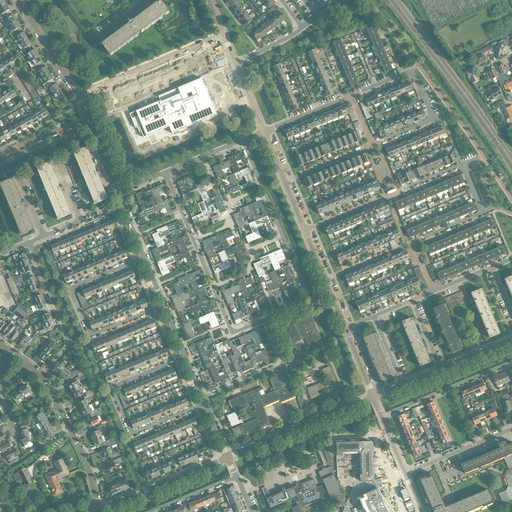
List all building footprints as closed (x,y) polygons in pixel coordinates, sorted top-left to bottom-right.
[(127,21),(129,23),(101,44),(110,55),(168,11),(160,0),(133,21),(130,18),(131,17),(127,21)] [(269,9),(276,4),(272,0),(269,0),(265,4),(269,9)] [(321,0),(315,5),(319,10),(325,5),(321,0)] [(490,0),(419,0),(433,28),(490,0)] [(235,11),(241,6),(238,2),(231,7),(235,11)] [(8,11),(10,10),(6,4),(0,7),(0,11),(2,15),(0,15),(0,17),(1,19),(10,13),(8,11)] [(238,16),(245,11),(241,6),(235,11),(238,16)] [(242,21),(248,16),(245,11),(238,16),(242,21)] [(13,15),(12,16),(10,13),(1,19),(3,22),(5,20),(9,26),(17,21),(13,15)] [(281,23),(286,19),(281,13),(276,16),(281,23)] [(242,21),(246,26),(252,21),(248,16),(242,21)] [(276,27),(281,23),(276,16),(271,20),(276,27)] [(271,20),(266,24),(271,30),(276,27),(271,20)] [(19,28),(21,27),(17,21),(9,26),(13,32),(10,34),(11,36),(21,30),(19,28)] [(271,30),(266,24),(262,27),(267,34),(271,30)] [(376,30),(374,25),(366,28),(368,33),(376,30)] [(267,34),(262,27),(257,31),(262,37),(267,34)] [(24,32),(23,33),(21,30),(11,36),(13,39),(16,37),(20,43),(28,38),(24,32)] [(368,33),(371,39),(379,36),(376,30),(368,33)] [(252,34),(257,41),(262,37),(257,31),(252,34)] [(371,39),(373,45),(381,41),(379,36),(371,39)] [(30,45),(32,44),(28,38),(20,43),(24,49),(21,51),(22,53),(32,47),(30,45)] [(343,44),(340,39),(333,42),(335,48),(343,44)] [(507,39),(497,43),(502,54),(506,52),(503,47),(510,44),(509,41),(508,42),(507,39)] [(373,45),(375,50),(383,47),(381,41),(373,45)] [(494,48),(498,56),(502,54),(497,43),(497,44),(492,46),(492,45),(487,48),(489,51),(489,52),(491,51),(491,50),(494,48)] [(335,48),(337,53),(345,50),(343,44),(335,48)] [(35,49),(33,50),(32,47),(22,53),(24,56),(27,55),(31,60),(39,55),(35,49)] [(375,50),(378,56),(386,53),(383,47),(375,50)] [(483,54),(484,53),(489,51),(487,48),(477,53),(478,53),(477,53),(482,64),(486,62),(486,61),(488,60),(488,59),(487,56),(486,56),(484,57),(483,54)] [(317,55),(315,49),(308,52),(310,58),(317,55)] [(337,53),(339,59),(347,55),(345,50),(337,53)] [(11,58),(10,59),(8,60),(12,66),(18,63),(12,53),(9,55),(11,58)] [(378,56),(380,61),(388,58),(386,53),(378,56)] [(478,66),(479,65),(482,64),(477,53),(470,57),(472,59),(475,58),(478,66)] [(41,62),(42,61),(39,55),(31,60),(35,66),(32,68),(33,70),(43,64),(41,62)] [(310,58),(313,63),(320,60),(317,55),(310,58)] [(339,59),(342,64),(350,61),(347,55),(339,59)] [(380,61),(382,67),(390,64),(388,58),(380,61)] [(12,66),(8,60),(3,63),(7,70),(12,66)] [(313,63),(315,69),(322,66),(320,60),(313,63)] [(342,64),(344,70),(352,67),(350,61),(342,64)] [(35,73),(38,72),(42,77),(49,72),(46,66),(44,67),(43,64),(33,70),(35,73)] [(283,69),(280,64),(273,67),(275,72),(283,69)] [(382,67),(385,73),(393,69),(390,64),(382,67)] [(499,67),(500,70),(498,71),(503,82),(505,81),(503,76),(507,74),(506,72),(507,72),(509,71),(507,66),(504,68),(503,65),(499,67)] [(315,69),(317,74),(324,72),(322,66),(315,69)] [(344,70),(346,76),(354,72),(352,67),(344,70)] [(275,72),(278,78),(285,75),(283,69),(275,72)] [(499,81),(500,83),(503,82),(498,71),(496,72),(495,69),(489,72),(491,76),(490,77),(491,79),(492,78),(493,79),(496,78),(497,80),(498,81),(499,81)] [(52,79),(53,78),(49,72),(42,77),(45,83),(43,85),(44,88),(54,82),(52,79)] [(317,74),(320,80),(327,77),(324,72),(317,74)] [(346,76),(349,81),(357,78),(354,72),(346,76)] [(289,80),(288,77),(286,78),(285,75),(278,78),(280,83),(287,80),(289,80)] [(320,80),(322,86),(329,83),(327,77),(320,80)] [(145,108),(129,114),(131,117),(133,123),(135,128),(137,128),(139,127),(143,136),(143,137),(169,127),(170,128),(172,134),(174,133),(186,128),(206,119),(214,116),(217,115),(208,93),(205,86),(205,85),(203,82),(203,80),(202,78),(195,81),(191,83),(189,84),(176,89),(159,96),(159,97),(160,101),(157,103),(149,106),(147,107),(145,108)] [(349,81),(351,87),(359,84),(357,78),(349,81)] [(280,83),(282,89),(290,86),(287,80),(280,83)] [(57,84),(55,84),(54,82),(44,88),(46,91),(49,89),(53,95),(60,90),(57,84)] [(413,90),(412,88),(409,82),(404,84),(407,92),(413,90)] [(322,86),(324,91),(331,88),(329,83),(322,86)] [(404,84),(398,86),(402,94),(407,92),(404,84)] [(282,89),(285,95),(292,92),(290,86),(282,89)] [(398,86),(393,88),(396,96),(402,94),(398,86)] [(15,94),(11,87),(6,91),(10,98),(15,94)] [(502,94),(498,87),(487,94),(487,95),(485,96),(485,97),(487,100),(488,100),(490,99),(491,101),(502,94)] [(324,91),(327,97),(334,94),(331,88),(324,91)] [(393,88),(387,91),(391,99),(396,96),(393,88)] [(60,90),(53,95),(56,101),(54,102),(55,105),(57,104),(60,103),(60,102),(65,99),(63,96),(64,96),(60,90)] [(10,98),(6,91),(0,94),(5,101),(10,98)] [(387,91),(382,93),(385,101),(391,99),(387,91)] [(294,97),(292,92),(285,95),(287,100),(294,97)] [(382,93),(376,95),(380,103),(385,101),(382,93)] [(376,95),(371,98),(374,105),(380,103),(376,95)] [(287,100),(289,106),(297,103),(294,97),(287,100)] [(365,101),(366,103),(367,106),(368,108),(374,105),(371,98),(365,100),(365,101)] [(289,106),(292,111),(299,109),(297,103),(289,106)] [(498,107),(496,108),(499,113),(501,112),(504,110),(508,119),(509,119),(511,125),(511,124),(511,105),(507,108),(507,107),(505,104),(499,107),(498,107)] [(39,110),(39,109),(44,118),(49,115),(44,105),(41,106),(42,108),(39,110)] [(347,109),(345,105),(340,107),(343,115),(349,113),(348,111),(347,109)] [(338,118),(343,115),(340,107),(335,109),(338,118)] [(33,112),(35,114),(34,114),(38,121),(44,118),(39,109),(33,112)] [(332,120),(338,118),(335,109),(329,112),(332,120)] [(425,118),(421,110),(416,113),(419,120),(425,118)] [(327,122),(332,120),(329,112),(323,114),(327,122)] [(419,120),(416,113),(410,115),(414,123),(419,120)] [(22,117),(28,127),(33,124),(29,117),(28,114),(23,117),(22,117)] [(38,121),(34,114),(29,117),(33,124),(38,121)] [(321,125),(327,122),(323,114),(318,117),(321,125)] [(408,125),(414,123),(410,115),(405,117),(408,125)] [(22,130),(28,127),(22,117),(17,120),(22,130)] [(318,117),(312,119),(316,127),(321,125),(318,117)] [(403,127),(408,125),(405,117),(399,119),(403,127)] [(310,129),(316,127),(312,119),(307,121),(310,129)] [(397,130),(403,127),(399,119),(394,122),(397,130)] [(15,121),(16,124),(13,126),(17,133),(22,130),(17,120),(15,121)] [(305,132),(310,129),(307,121),(301,123),(305,132)] [(392,132),(397,130),(394,122),(388,124),(392,132)] [(12,123),(9,124),(11,127),(8,129),(12,136),(17,133),(13,126),(12,123)] [(299,134),(305,132),(301,123),(296,126),(299,134)] [(386,134),(392,132),(388,124),(383,126),(386,134)] [(4,128),(6,130),(3,132),(6,139),(12,136),(8,129),(7,126),(4,128)] [(296,126),(290,128),(294,136),(299,134),(296,126)] [(386,134),(383,126),(377,129),(378,132),(380,137),(386,134)] [(441,128),(441,126),(435,129),(439,137),(444,134),(447,133),(444,127),(441,128)] [(284,130),(288,139),(294,136),(290,128),(284,130)] [(439,137),(435,129),(430,131),(433,139),(439,137)] [(360,141),(360,140),(359,137),(358,134),(357,132),(356,131),(353,133),(352,131),(350,132),(350,134),(351,134),(354,143),(360,141)] [(433,139),(430,131),(425,133),(428,141),(433,139)] [(428,141),(425,133),(419,136),(422,144),(428,141)] [(347,135),(347,134),(344,135),(345,136),(349,145),(354,143),(351,134),(350,134),(347,135)] [(339,139),(340,139),(343,148),(349,145),(345,136),(342,138),(341,136),(339,137),(339,139)] [(422,144),(419,136),(413,138),(417,146),(422,144)] [(334,141),(338,150),(343,148),(340,139),(339,139),(336,140),(336,138),(333,139),(334,141)] [(413,138),(412,139),(408,140),(411,148),(417,146),(413,138)] [(411,148),(408,140),(402,143),(406,151),(411,148)] [(328,143),(329,143),(332,152),(338,150),(334,141),(330,142),(330,141),(328,142),(327,142),(328,143)] [(323,146),(323,145),(327,154),(332,152),(329,143),(328,143),(325,145),(324,143),(322,144),(323,146)] [(406,151),(402,143),(397,145),(400,153),(403,152),(403,154),(406,153),(406,151)] [(317,148),(321,157),(327,154),(323,145),(323,146),(319,147),(319,145),(317,146),(316,146),(317,148)] [(400,153),(397,145),(391,147),(395,155),(400,153)] [(74,153),(84,178),(95,204),(108,199),(98,175),(101,174),(99,170),(96,171),(86,147),(74,153)] [(395,158),(394,155),(395,155),(391,147),(386,150),(389,158),(392,156),(393,159),(395,158)] [(312,150),(316,159),(321,157),(317,148),(314,149),(313,148),(311,148),(311,149),(312,150)] [(306,152),(310,161),(316,159),(312,150),(308,152),(308,150),(305,151),(306,152)] [(232,166),(231,166),(234,174),(235,174),(240,171),(237,162),(244,159),(241,152),(228,158),(229,160),(232,166)] [(301,155),(305,164),(310,161),(306,152),(303,154),(302,152),(300,153),(301,155)] [(455,152),(452,153),(452,154),(450,155),(449,152),(446,154),(450,164),(456,162),(455,159),(457,158),(455,152)] [(369,162),(366,153),(360,156),(363,164),(369,162)] [(450,164),(446,154),(440,156),(445,167),(450,164)] [(297,155),(295,155),(299,166),(305,164),(301,155),(297,156),(297,155)] [(363,164),(360,156),(354,158),(358,166),(363,164)] [(440,156),(441,159),(436,161),(439,169),(445,167),(440,156)] [(352,169),(358,166),(354,158),(349,160),(352,169)] [(218,180),(221,179),(226,177),(225,174),(224,174),(222,170),(231,166),(232,166),(229,160),(213,167),(218,180)] [(347,171),(352,169),(349,160),(343,163),(347,171)] [(439,169),(436,161),(430,163),(434,171),(439,169)] [(497,173),(500,172),(493,161),(490,162),(497,173)] [(49,163),(37,168),(37,169),(58,220),(71,214),(50,163),(49,163)] [(341,173),(347,171),(343,163),(338,165),(341,173)] [(434,171),(430,163),(425,166),(428,174),(434,171)] [(419,168),(423,176),(428,174),(425,166),(424,164),(418,166),(419,168)] [(336,175),(341,173),(338,165),(332,167),(336,175)] [(330,178),(336,175),(332,167),(327,170),(330,178)] [(240,171),(235,174),(237,179),(244,176),(247,183),(240,186),(241,190),(254,184),(248,168),(240,171)] [(412,180),(417,178),(414,170),(413,168),(410,169),(411,172),(408,173),(412,180)] [(419,168),(414,170),(417,178),(423,176),(419,168)] [(325,180),(330,178),(327,170),(321,172),(325,180)] [(319,182),(325,180),(321,172),(316,174),(319,182)] [(412,180),(408,173),(403,175),(406,183),(412,180)] [(233,186),(225,189),(228,195),(241,190),(240,186),(237,179),(235,174),(234,174),(229,176),(233,186)] [(313,185),(319,182),(316,174),(310,176),(313,185)] [(177,182),(182,195),(189,193),(189,192),(186,185),(195,181),(193,175),(177,182)] [(397,177),(400,185),(406,183),(403,175),(397,177)] [(459,185),(464,183),(461,175),(456,177),(459,185)] [(310,176),(304,179),(308,187),(313,185),(310,176)] [(459,185),(456,177),(450,180),(453,187),(459,185)] [(0,183),(22,235),(34,230),(12,178),(0,183)] [(201,195),(200,195),(203,202),(204,202),(210,199),(206,190),(213,187),(210,180),(197,186),(198,189),(201,195)] [(370,181),(371,183),(371,182),(375,191),(380,189),(377,180),(373,181),(372,180),(370,181)] [(444,182),(448,190),(453,187),(450,180),(444,182)] [(365,185),(366,185),(369,194),(375,191),(371,182),(371,183),(371,182),(367,184),(367,182),(365,183),(365,185)] [(439,184),(442,192),(448,190),(444,182),(439,184)] [(359,186),(360,187),(364,196),(369,194),(366,185),(365,185),(365,183),(359,186)] [(157,188),(157,187),(151,189),(154,197),(158,205),(163,202),(162,199),(160,199),(158,192),(163,190),(164,193),(167,191),(164,184),(161,185),(161,186),(157,188)] [(433,186),(437,194),(442,192),(439,184),(433,186)] [(213,188),(217,196),(220,195),(223,194),(219,186),(213,188)] [(428,189),(431,197),(437,194),(433,186),(428,189)] [(354,189),(358,198),(364,196),(360,187),(356,188),(356,187),(353,188),(354,189)] [(142,191),(135,194),(139,204),(140,204),(142,208),(141,208),(142,211),(149,208),(148,205),(146,206),(144,201),(151,197),(151,199),(154,197),(151,189),(145,192),(143,193),(142,191)] [(189,193),(182,195),(188,208),(194,206),(191,199),(200,195),(201,195),(198,189),(189,192),(189,193)] [(348,192),(349,192),(353,201),(358,198),(354,189),(351,191),(350,189),(348,190),(348,192)] [(422,191),(426,199),(431,197),(428,189),(422,191)] [(343,194),(347,203),(353,201),(349,192),(348,192),(345,193),(345,191),(343,192),(342,193),(343,194)] [(417,193),(420,201),(426,199),(422,191),(417,193)] [(337,195),(337,196),(338,196),(341,205),(347,203),(343,194),(342,193),(342,192),(339,193),(339,194),(337,195)] [(417,193),(411,196),(415,204),(420,201),(417,193)] [(216,204),(220,214),(226,211),(220,195),(217,196),(210,199),(204,202),(206,208),(216,204)] [(332,199),(336,207),(341,205),(338,196),(337,196),(334,198),(334,196),(331,197),(332,199)] [(411,196),(406,198),(409,206),(415,204),(411,196)] [(326,201),(327,201),(330,210),(336,207),(332,199),(329,200),(328,198),(326,199),(326,201)] [(400,200),(404,208),(409,206),(406,198),(400,200)] [(268,216),(266,213),(264,207),(261,200),(248,206),(249,208),(251,214),(254,222),(260,219),(268,216)] [(395,203),(398,210),(404,208),(400,200),(395,203)] [(163,202),(158,205),(152,207),(155,212),(158,211),(157,210),(164,207),(167,213),(164,214),(165,217),(173,214),(171,211),(169,206),(170,206),(168,202),(167,203),(167,201),(163,202)] [(321,203),(325,212),(330,210),(327,201),(326,201),(323,202),(323,201),(320,202),(321,203)] [(206,208),(204,202),(203,202),(198,204),(202,214),(192,218),(194,224),(210,218),(211,218),(206,208)] [(380,204),(385,215),(390,212),(389,210),(386,202),(380,204)] [(317,203),(315,204),(319,214),(325,212),(321,203),(318,205),(317,203)] [(476,211),(473,203),(467,205),(470,213),(476,211)] [(378,215),(379,217),(385,215),(380,204),(375,207),(378,215)] [(465,215),(470,213),(467,205),(462,207),(465,215)] [(242,218),(251,214),(248,206),(239,209),(240,212),(233,215),(238,228),(241,227),(245,226),(242,218)] [(150,213),(151,214),(155,212),(152,207),(149,208),(142,211),(137,213),(138,215),(137,215),(139,219),(140,219),(142,223),(141,223),(142,226),(149,223),(148,220),(145,221),(143,216),(150,213)] [(374,221),(377,219),(375,216),(378,215),(375,207),(369,209),(372,217),(374,221)] [(459,217),(465,215),(462,207),(456,210),(459,217)] [(367,221),(371,220),(370,218),(372,217),(369,209),(363,211),(367,219),(367,221)] [(454,220),(459,217),(456,210),(450,212),(454,220)] [(367,219),(363,211),(358,213),(361,222),(367,219)] [(448,222),(454,220),(450,212),(445,214),(448,222)] [(358,213),(352,216),(356,224),(361,222),(358,213)] [(443,224),(448,222),(445,214),(439,216),(443,224)] [(260,219),(254,222),(257,227),(264,224),(268,235),(274,232),(268,216),(260,219)] [(350,226),(356,224),(352,216),(347,218),(350,226)] [(437,227),(443,224),(439,216),(434,219),(437,227)] [(347,218),(341,220),(345,229),(350,226),(347,218)] [(432,229),(437,227),(434,219),(428,221),(432,229)] [(495,227),(492,219),(487,221),(490,229),(495,227)] [(339,231),(345,229),(341,220),(336,223),(339,231)] [(115,228),(112,221),(106,223),(109,230),(115,228)] [(177,235),(175,236),(174,231),(182,228),(179,221),(176,222),(177,223),(172,224),(168,225),(169,226),(167,227),(170,234),(173,241),(178,239),(177,235)] [(426,231),(432,229),(428,221),(423,223),(426,231)] [(481,223),(484,231),(490,229),(487,221),(481,223)] [(257,227),(254,222),(249,224),(253,233),(245,237),(248,243),(261,238),(257,227)] [(109,230),(106,223),(101,226),(104,233),(109,230)] [(334,233),(339,231),(336,223),(330,225),(334,233)] [(421,234),(426,231),(423,223),(417,226),(421,234)] [(476,226),(479,234),(484,231),(481,223),(476,226)] [(325,227),(328,236),(334,233),(330,225),(325,227)] [(104,233),(101,226),(95,228),(98,235),(104,233)] [(157,247),(158,247),(165,245),(163,242),(161,243),(159,237),(166,234),(166,235),(170,234),(167,227),(166,226),(157,230),(158,232),(153,234),(154,236),(153,237),(154,240),(155,240),(157,244),(156,245),(157,247)] [(421,234),(417,226),(412,228),(415,236),(421,234)] [(470,228),(473,236),(479,234),(476,226),(470,228)] [(98,235),(95,228),(90,230),(93,237),(98,235)] [(406,230),(409,238),(415,236),(412,228),(406,230)] [(465,230),(468,238),(473,236),(470,228),(465,230)] [(222,245),(224,250),(224,251),(225,251),(230,249),(226,239),(234,236),(231,229),(217,235),(219,238),(221,244),(222,245)] [(401,237),(397,229),(392,232),(395,240),(401,237)] [(93,237),(90,230),(84,232),(87,239),(93,237)] [(459,233),(462,241),(468,238),(465,230),(459,233)] [(87,239),(84,232),(79,235),(82,242),(87,239)] [(395,240),(392,232),(386,234),(389,242),(395,240)] [(453,235),(457,243),(462,241),(459,233),(453,235)] [(389,242),(386,234),(380,236),(384,244),(389,242)] [(82,242),(79,235),(73,237),(76,244),(82,242)] [(217,235),(202,242),(209,258),(211,257),(215,255),(212,249),(222,245),(221,244),(219,238),(217,235)] [(448,237),(451,245),(457,243),(453,235),(448,237)] [(384,244),(380,236),(375,239),(378,247),(384,244)] [(76,244),(73,237),(67,239),(70,246),(76,244)] [(183,239),(182,237),(178,239),(173,241),(167,244),(169,249),(173,247),(172,246),(179,243),(182,249),(179,250),(181,253),(187,250),(188,250),(187,247),(186,247),(184,243),(185,243),(183,239)] [(442,240),(446,247),(451,245),(448,237),(442,240)] [(70,246),(67,239),(62,242),(65,249),(70,246)] [(378,247),(375,239),(369,241),(373,249),(378,247)] [(437,242),(440,250),(446,247),(442,240),(437,242)] [(364,243),(367,251),(373,249),(369,241),(364,243)] [(65,249),(62,242),(56,244),(59,251),(65,249)] [(431,244),(435,252),(440,250),(437,242),(431,244)] [(367,251),(364,243),(358,245),(362,254),(367,251)] [(51,246),(54,253),(59,251),(56,244),(51,246)] [(157,248),(152,250),(153,252),(154,255),(155,255),(157,259),(156,260),(157,263),(158,262),(168,258),(167,255),(163,257),(161,258),(158,252),(165,249),(166,250),(169,249),(167,244),(165,245),(157,248)] [(241,263),(247,261),(240,244),(237,246),(230,249),(225,251),(227,257),(236,253),(241,263)] [(426,246),(429,254),(435,252),(431,244),(426,246)] [(356,256),(362,254),(358,245),(353,248),(356,256)] [(507,253),(503,246),(498,248),(501,256),(507,253)] [(351,258),(356,256),(353,248),(347,250),(351,258)] [(495,258),(501,256),(498,248),(492,250),(495,258)] [(270,257),(272,264),(275,271),(281,268),(277,259),(284,256),(282,249),(268,255),(269,258),(270,257)] [(127,257),(124,250),(118,252),(121,259),(127,257)] [(188,252),(187,250),(181,253),(175,255),(172,256),(175,262),(179,260),(178,259),(185,256),(187,262),(185,263),(186,266),(193,263),(192,260),(191,260),(189,256),(190,255),(189,252),(188,252)] [(347,250),(341,252),(345,261),(351,258),(347,250)] [(404,261),(404,263),(406,262),(406,260),(409,259),(406,250),(400,253),(404,261)] [(490,260),(495,258),(492,250),(487,252),(490,260)] [(231,267),(227,257),(224,251),(219,253),(219,254),(222,263),(215,266),(211,257),(209,258),(215,274),(231,267)] [(113,255),(116,262),(121,259),(118,252),(113,255)] [(341,252),(336,255),(339,263),(345,261),(341,252)] [(484,263),(490,260),(487,252),(481,255),(484,263)] [(18,254),(13,256),(16,263),(19,261),(20,265),(22,268),(29,265),(28,261),(27,259),(27,258),(25,253),(19,255),(18,254)] [(404,261),(400,253),(395,255),(398,263),(404,261)] [(107,257),(110,264),(116,262),(113,255),(107,257)] [(260,258),(261,261),(253,264),(259,278),(262,276),(266,275),(262,266),(268,264),(269,265),(272,264),(270,257),(269,258),(268,255),(260,258)] [(398,263),(395,255),(389,257),(393,266),(398,263)] [(479,265),(484,263),(481,255),(476,257),(479,265)] [(164,265),(171,262),(171,263),(175,262),(172,256),(168,258),(158,262),(159,264),(158,264),(159,268),(160,268),(162,272),(161,273),(162,276),(170,273),(168,270),(166,271),(164,265)] [(102,259),(105,266),(110,264),(107,257),(102,259)] [(393,266),(389,257),(384,260),(387,268),(393,266)] [(473,267),(479,265),(476,257),(470,259),(473,267)] [(98,261),(96,262),(99,269),(105,266),(102,259),(98,261)] [(468,270),(473,267),(470,259),(465,262),(468,270)] [(387,268),(384,260),(378,262),(382,270),(387,268)] [(91,264),(94,271),(99,269),(96,262),(91,264)] [(382,270),(378,262),(372,264),(376,272),(382,270)] [(462,272),(468,270),(465,262),(459,264),(462,272)] [(85,266),(88,273),(94,271),(91,264),(85,266)] [(376,272),(372,264),(367,266),(371,275),(376,272)] [(457,274),(462,272),(459,264),(454,266),(457,274)] [(21,275),(16,277),(18,280),(25,277),(23,274),(32,271),(29,265),(22,268),(19,269),(21,275)] [(277,276),(285,273),(288,281),(294,278),(288,265),(281,268),(275,271),(277,276)] [(80,268),(83,276),(88,273),(85,266),(80,268)] [(371,275),(367,266),(361,269),(365,277),(366,279),(368,279),(367,276),(371,275)] [(451,276),(457,274),(454,266),(448,269),(451,276)] [(74,271),(77,278),(83,276),(80,268),(74,271)] [(365,277),(361,269),(356,271),(359,279),(365,277)] [(446,279),(451,276),(448,269),(442,271),(446,279)] [(127,273),(130,280),(136,277),(133,270),(127,273)] [(187,276),(190,283),(193,291),(199,288),(197,285),(196,285),(194,281),(203,277),(200,270),(197,271),(192,273),(189,274),(189,275),(187,276)] [(77,278),(74,271),(68,273),(71,280),(77,278)] [(266,286),(268,292),(282,287),(281,284),(280,282),(277,276),(275,271),(269,273),(273,283),(266,286)] [(354,282),(359,279),(356,271),(350,273),(354,282)] [(442,271),(437,273),(438,275),(439,277),(440,281),(446,279),(442,271)] [(63,275),(66,282),(71,280),(68,273),(63,275)] [(122,275),(124,282),(130,280),(127,273),(122,275)] [(345,276),(348,284),(354,282),(350,273),(345,276)] [(116,277),(119,284),(124,282),(122,275),(116,277)] [(177,294),(178,297),(173,299),(185,294),(184,291),(181,292),(179,286),(186,283),(187,285),(190,283),(187,276),(187,275),(178,279),(178,281),(173,283),(174,285),(173,286),(175,289),(177,294)] [(26,280),(25,280),(27,286),(29,286),(37,283),(34,276),(27,279),(27,280),(26,280)] [(110,280),(113,287),(119,284),(116,277),(110,280)] [(239,285),(241,291),(244,298),(249,296),(245,287),(253,283),(251,277),(237,282),(238,285),(239,285)] [(420,285),(419,282),(418,280),(417,277),(413,279),(413,277),(410,278),(411,280),(411,279),(415,288),(421,286),(420,285)] [(286,298),(299,292),(294,278),(288,281),(289,284),(290,283),(292,288),(283,291),(286,298)] [(406,282),(410,291),(415,288),(411,279),(411,280),(408,281),(407,279),(405,280),(405,282),(406,282)] [(105,282),(108,289),(113,287),(110,280),(105,282)] [(99,284),(102,291),(108,289),(105,282),(99,284)] [(402,283),(402,282),(401,282),(400,282),(399,283),(400,284),(404,293),(410,291),(406,282),(405,282),(402,283)] [(27,286),(27,287),(29,293),(31,296),(36,294),(35,291),(39,289),(37,283),(29,286),(27,286)] [(94,286),(97,293),(102,291),(99,284),(94,286)] [(394,286),(395,286),(398,295),(404,293),(400,284),(397,286),(396,284),(394,285),(394,286)] [(241,291),(239,285),(238,285),(222,292),(228,305),(234,302),(231,295),(241,291)] [(88,289),(91,296),(97,293),(94,286),(88,289)] [(389,289),(389,288),(393,297),(398,295),(395,286),(394,286),(391,288),(391,286),(388,287),(389,289)] [(193,291),(188,293),(190,298),(193,297),(193,295),(200,293),(202,298),(200,299),(196,301),(198,304),(201,302),(208,300),(208,299),(207,296),(206,297),(205,292),(204,289),(203,289),(202,287),(199,288),(193,291)] [(386,290),(385,289),(383,289),(383,291),(384,291),(387,300),(393,297),(389,288),(389,289),(386,290)] [(83,291),(84,294),(85,296),(85,298),(91,296),(88,289),(83,291)] [(500,334),(489,307),(481,289),(471,293),(489,338),(500,334)] [(378,293),(382,302),(387,300),(384,291),(383,291),(380,292),(380,291),(379,291),(377,292),(378,293)] [(260,292),(257,293),(249,296),(244,298),(246,304),(247,304),(256,300),(260,310),(267,308),(260,292)] [(190,298),(188,293),(185,294),(173,299),(174,301),(173,301),(174,305),(175,304),(177,309),(176,309),(178,312),(185,309),(183,306),(181,307),(179,301),(186,298),(186,300),(190,298)] [(372,296),(372,295),(376,304),(382,302),(378,293),(374,295),(374,293),(372,294),(372,296)] [(36,294),(31,296),(31,297),(32,299),(34,298),(37,304),(44,301),(42,295),(37,296),(36,294)] [(367,298),(371,307),(376,304),(372,295),(372,296),(369,297),(368,295),(366,296),(367,298)] [(235,321),(251,314),(247,304),(246,304),(244,298),(238,300),(242,310),(232,314),(235,321)] [(361,300),(365,309),(371,307),(367,298),(363,299),(363,298),(360,299),(361,300)] [(148,307),(145,300),(139,302),(142,309),(148,307)] [(209,301),(209,302),(208,300),(201,302),(193,306),(196,311),(199,310),(198,309),(205,306),(208,312),(205,313),(207,315),(213,313),(214,312),(213,309),(212,310),(210,305),(211,305),(209,301)] [(359,311),(365,309),(361,300),(358,302),(357,300),(355,301),(359,311)] [(37,304),(34,305),(37,311),(38,314),(44,312),(43,309),(47,307),(44,301),(37,304)] [(134,304),(137,311),(142,309),(139,302),(134,304)] [(18,307),(17,307),(12,313),(22,321),(23,320),(28,313),(24,304),(18,307)] [(128,307),(131,314),(137,311),(134,304),(128,307)] [(443,304),(433,309),(452,353),(462,349),(443,304)] [(183,325),(184,325),(190,322),(189,320),(189,319),(186,320),(184,315),(191,312),(192,313),(196,311),(193,306),(185,309),(178,312),(179,314),(178,314),(180,317),(182,322),(183,325)] [(126,316),(131,314),(128,307),(123,309),(126,316)] [(120,318),(126,316),(123,309),(117,311),(120,318)] [(114,321),(120,318),(117,311),(112,314),(114,321)] [(44,312),(38,314),(39,317),(42,316),(45,322),(45,323),(52,320),(49,313),(45,315),(44,312)] [(23,320),(26,323),(31,320),(28,313),(23,320)] [(215,314),(214,314),(213,313),(207,315),(199,319),(201,324),(204,323),(204,321),(211,319),(213,324),(211,325),(212,328),(219,325),(218,322),(217,323),(215,318),(216,318),(215,314)] [(109,323),(114,321),(112,314),(106,316),(109,323)] [(322,342),(311,315),(293,322),(294,324),(284,328),(290,344),(302,340),(305,338),(309,347),(322,342)] [(103,325),(109,323),(106,316),(100,318),(103,325)] [(420,367),(430,362),(412,317),(401,322),(420,367)] [(98,327),(103,325),(100,318),(95,320),(98,327)] [(201,324),(199,319),(193,321),(190,322),(184,325),(184,327),(185,330),(186,330),(188,335),(187,335),(188,338),(195,335),(194,332),(192,333),(189,327),(196,324),(197,326),(201,324)] [(47,328),(39,331),(40,333),(41,335),(53,330),(52,327),(55,325),(52,320),(45,323),(47,328)] [(95,320),(89,323),(92,330),(98,327),(95,320)] [(151,329),(156,327),(153,320),(148,322),(151,329)] [(7,324),(1,331),(5,334),(12,324),(8,322),(7,324)] [(145,331),(151,329),(148,322),(142,324),(145,331)] [(8,336),(15,327),(12,324),(5,334),(8,336)] [(20,324),(10,337),(14,341),(19,334),(18,333),(23,327),(20,324)] [(139,334),(145,331),(142,324),(136,327),(139,334)] [(134,336),(139,334),(136,327),(131,329),(134,336)] [(128,338),(134,336),(131,329),(125,331),(128,338)] [(123,341),(128,338),(125,331),(120,334),(123,341)] [(258,332),(257,332),(256,331),(242,337),(244,342),(247,341),(247,339),(254,336),(256,342),(246,347),(247,350),(252,348),(260,344),(260,345),(263,344),(261,340),(259,336),(259,335),(258,332)] [(379,377),(381,382),(381,383),(395,377),(376,332),(363,338),(365,343),(377,372),(379,377)] [(21,342),(19,344),(25,349),(29,343),(32,345),(33,343),(34,341),(38,337),(37,336),(36,333),(32,339),(27,335),(26,335),(25,334),(20,341),(21,342)] [(117,343),(123,341),(120,334),(114,336),(117,343)] [(112,345),(117,343),(114,336),(109,338),(112,345)] [(202,356),(209,353),(208,350),(206,351),(203,346),(210,343),(211,344),(214,343),(212,337),(197,343),(198,345),(197,345),(199,349),(201,353),(200,354),(202,356)] [(235,357),(241,355),(239,352),(236,345),(241,343),(242,345),(243,345),(245,344),(244,342),(242,337),(239,338),(239,339),(235,341),(234,340),(231,341),(231,342),(229,343),(229,342),(231,347),(234,355),(235,357)] [(106,347),(112,345),(109,338),(103,340),(106,347)] [(49,339),(45,344),(53,351),(57,346),(49,339)] [(101,350),(106,347),(103,340),(98,343),(101,350)] [(217,344),(217,345),(215,346),(217,350),(219,355),(221,361),(227,358),(226,355),(224,355),(222,348),(227,346),(228,348),(231,347),(229,342),(228,340),(225,341),(225,342),(221,343),(217,344)] [(98,343),(92,345),(95,352),(101,350),(98,343)] [(41,349),(49,356),(53,351),(45,344),(41,349)] [(251,360),(253,364),(255,364),(259,363),(258,362),(263,360),(264,363),(270,361),(265,349),(255,353),(254,351),(252,348),(247,350),(251,360)] [(41,349),(35,356),(40,361),(42,358),(44,361),(49,356),(41,349)] [(76,358),(78,355),(75,349),(72,351),(71,350),(69,353),(74,357),(75,356),(76,358)] [(163,358),(168,356),(166,349),(160,352),(163,358)] [(215,355),(216,357),(219,355),(217,350),(209,353),(202,356),(203,358),(202,358),(204,362),(204,361),(206,366),(207,369),(210,368),(209,368),(215,366),(216,366),(215,363),(213,364),(213,363),(211,364),(208,358),(215,355)] [(157,361),(163,358),(160,352),(154,354),(157,361)] [(154,354),(149,356),(152,363),(157,361),(154,354)] [(227,358),(221,361),(226,371),(227,375),(228,375),(230,374),(230,375),(234,373),(233,373),(238,371),(238,372),(240,371),(241,371),(235,357),(234,355),(232,356),(230,357),(234,364),(229,366),(227,362),(229,362),(227,358)] [(251,360),(244,363),(242,359),(241,355),(235,357),(241,371),(240,371),(241,372),(243,372),(247,371),(246,370),(251,368),(251,369),(255,367),(254,365),(253,365),(253,364),(251,360)] [(146,365),(152,363),(149,356),(143,358),(146,365)] [(141,368),(146,365),(143,358),(138,361),(141,368)] [(135,370),(141,368),(138,361),(132,363),(135,370)] [(129,372),(135,370),(132,363),(127,365),(129,372)] [(60,364),(55,371),(60,376),(66,369),(60,364)] [(124,375),(129,372),(127,365),(121,368),(124,375)] [(60,376),(65,381),(69,376),(71,378),(78,374),(83,371),(81,367),(80,366),(77,370),(71,373),(68,366),(66,369),(60,376)] [(221,381),(226,379),(229,378),(228,375),(227,375),(226,371),(223,372),(224,375),(218,377),(216,370),(217,370),(215,366),(209,368),(210,368),(216,383),(218,382),(218,383),(221,381)] [(326,380),(307,388),(312,399),(320,396),(321,400),(326,398),(326,400),(333,398),(331,391),(339,388),(330,366),(322,370),(326,380)] [(118,377),(124,375),(121,368),(115,370),(118,377)] [(171,378),(177,376),(174,369),(168,371),(171,378)] [(113,379),(118,377),(115,370),(110,372),(113,379)] [(171,378),(168,371),(163,374),(166,381),(171,378)] [(110,372),(104,375),(107,382),(113,379),(110,372)] [(508,378),(506,373),(493,378),(497,386),(509,381),(511,385),(511,384),(511,378),(511,377),(508,378)] [(166,381),(163,374),(157,376),(160,383),(166,381)] [(235,412),(227,416),(231,427),(241,423),(242,425),(232,429),(236,439),(270,424),(265,412),(266,412),(265,409),(264,410),(263,407),(280,400),(281,403),(295,397),(293,390),(294,389),(293,386),(287,388),(281,375),(274,378),(270,380),(273,388),(270,389),(271,392),(261,396),(259,391),(263,390),(262,387),(229,400),(233,408),(233,410),(249,404),(248,403),(252,401),(252,402),(250,403),(252,407),(254,406),(259,418),(244,424),(244,422),(243,422),(241,419),(239,421),(238,419),(235,412)] [(160,383),(157,376),(152,378),(154,385),(160,383)] [(152,378),(146,381),(149,388),(154,385),(152,378)] [(78,381),(68,386),(71,392),(82,387),(81,384),(80,384),(78,381)] [(143,390),(149,388),(146,381),(140,383),(143,390)] [(488,387),(486,388),(483,382),(478,385),(481,392),(484,390),(486,395),(491,393),(488,387)] [(138,392),(143,390),(140,383),(135,385),(138,392)] [(26,386),(25,385),(19,389),(24,396),(30,392),(31,395),(34,393),(28,385),(26,386)] [(132,395),(138,392),(135,385),(129,388),(132,395)] [(475,394),(481,392),(478,385),(472,387),(475,394)] [(82,387),(71,392),(75,398),(83,394),(81,390),(83,389),(82,387)] [(470,396),(475,394),(472,387),(467,389),(470,396)] [(127,397),(132,395),(129,388),(124,390),(125,393),(126,395),(127,397)] [(20,403),(19,400),(24,396),(19,389),(13,393),(14,395),(12,397),(18,405),(20,403)] [(92,389),(85,392),(88,398),(94,395),(92,389)] [(464,401),(466,400),(465,398),(470,396),(467,389),(461,392),(462,394),(459,395),(463,405),(465,404),(464,401)] [(503,400),(498,401),(500,408),(502,407),(505,413),(506,413),(508,413),(508,412),(508,411),(509,411),(511,409),(511,407),(509,400),(508,400),(507,398),(510,397),(508,393),(501,396),(503,400)] [(304,415),(309,413),(303,397),(297,400),(304,415)] [(183,408),(189,405),(186,398),(180,401),(183,408)] [(86,399),(77,404),(81,410),(89,406),(86,399)] [(178,410),(183,408),(180,401),(175,403),(178,410)] [(427,406),(429,410),(435,407),(436,407),(435,404),(434,405),(433,402),(426,405),(425,404),(423,405),(423,407),(427,406)] [(495,402),(490,404),(492,409),(488,411),(491,418),(497,416),(494,409),(497,408),(495,402)] [(172,412),(178,410),(175,403),(169,405),(172,412)] [(89,413),(91,416),(101,411),(100,408),(94,410),(92,404),(89,406),(81,410),(84,416),(89,413)] [(167,415),(172,412),(169,405),(164,408),(167,415)] [(429,417),(431,416),(438,413),(438,412),(437,410),(435,407),(429,410),(426,411),(427,414),(428,414),(429,417)] [(161,417),(167,415),(164,408),(158,410),(161,417)] [(156,419),(161,417),(158,410),(153,412),(156,419)] [(101,411),(91,416),(92,419),(90,420),(93,426),(99,423),(97,417),(103,414),(101,411)] [(486,420),(491,418),(488,411),(483,413),(486,420)] [(150,422),(156,419),(153,412),(147,415),(150,422)] [(405,413),(404,414),(397,417),(400,422),(407,419),(405,415),(408,414),(407,412),(405,413)] [(469,420),(472,419),(474,425),(480,422),(477,415),(473,417),(471,412),(467,414),(469,420)] [(33,422),(37,420),(39,422),(46,417),(45,416),(44,416),(42,413),(35,417),(36,418),(32,421),(33,422)] [(431,419),(431,420),(431,421),(431,422),(433,421),(440,419),(440,418),(441,418),(440,416),(439,416),(438,413),(431,416),(432,418),(431,419)] [(480,422),(486,420),(483,413),(477,415),(480,422)] [(145,424),(150,422),(147,415),(142,417),(145,424)] [(48,421),(48,420),(46,417),(39,422),(41,426),(40,427),(37,429),(36,430),(37,431),(39,429),(49,423),(48,421)] [(139,426),(145,424),(142,417),(136,419),(139,426)] [(192,428),(197,425),(194,418),(189,421),(192,428)] [(136,419),(130,422),(133,429),(139,426),(136,419)] [(409,425),(407,419),(400,422),(402,428),(409,425)] [(433,428),(434,428),(436,427),(443,424),(442,424),(443,423),(442,421),(441,421),(440,419),(433,421),(430,423),(433,428)] [(186,430),(192,428),(189,421),(183,423),(186,430)] [(49,423),(39,429),(42,433),(45,432),(45,433),(53,427),(52,426),(51,426),(49,423)] [(181,432),(186,430),(183,423),(178,425),(181,432)] [(436,430),(437,433),(438,433),(445,430),(445,429),(444,427),(443,424),(436,427),(434,428),(435,430),(436,430)] [(175,435),(181,432),(178,425),(172,428),(175,435)] [(411,431),(409,425),(402,428),(404,434),(411,431)] [(54,430),(53,427),(45,433),(47,436),(46,436),(47,438),(48,437),(49,438),(56,433),(54,430)] [(94,432),(90,433),(93,440),(102,436),(100,431),(101,430),(100,427),(93,429),(94,432)] [(2,431),(3,431),(2,428),(0,428),(0,443),(10,438),(6,440),(2,431)] [(27,428),(21,431),(23,435),(21,436),(23,440),(22,440),(24,446),(28,444),(29,447),(33,446),(32,443),(31,443),(30,441),(29,439),(30,438),(28,433),(29,432),(27,428)] [(169,437),(175,435),(172,428),(167,430),(169,437)] [(164,439),(169,437),(167,430),(161,432),(164,439)] [(435,434),(438,440),(447,435),(446,432),(445,430),(438,433),(437,433),(435,434)] [(411,431),(404,434),(407,439),(414,436),(411,431)] [(158,442),(164,439),(161,432),(155,435),(158,442)] [(155,435),(150,437),(153,444),(158,442),(155,435)] [(447,435),(438,440),(439,442),(441,441),(443,444),(450,441),(449,441),(450,440),(449,438),(448,438),(447,435)] [(112,438),(104,441),(102,436),(93,440),(94,442),(97,441),(99,447),(106,444),(113,441),(112,438)] [(414,436),(407,439),(409,445),(419,441),(416,442),(414,436)] [(147,446),(153,444),(150,437),(144,439),(147,446)] [(9,442),(12,441),(10,438),(0,443),(0,446),(3,453),(5,452),(14,448),(12,448),(9,442)] [(142,448),(147,446),(144,439),(139,441),(142,448)] [(106,458),(115,455),(112,446),(116,444),(115,441),(113,441),(106,444),(107,444),(101,446),(103,450),(102,450),(106,458)] [(139,441),(133,444),(136,451),(142,448),(139,441)] [(371,441),(336,443),(336,455),(338,463),(339,466),(343,481),(351,494),(352,498),(354,502),(348,511),(392,511),(386,503),(381,497),(378,488),(377,488),(373,482),(372,480),(372,476),(372,471),(371,451),(371,441)] [(419,441),(409,445),(411,450),(421,446),(419,441)] [(511,458),(510,454),(511,453),(511,442),(506,446),(505,444),(506,443),(504,441),(497,444),(499,448),(461,464),(464,473),(503,457),(507,465),(509,470),(508,470),(505,478),(508,486),(507,490),(498,493),(502,503),(511,499),(511,458)] [(199,447),(200,449),(204,457),(210,455),(206,446),(203,448),(202,446),(199,447)] [(411,450),(414,456),(423,452),(421,446),(411,450)] [(10,464),(19,460),(14,448),(5,452),(10,464)] [(189,453),(193,462),(198,459),(195,451),(194,449),(188,451),(189,453)] [(204,457),(200,449),(195,451),(198,459),(204,457)] [(193,462),(189,453),(183,456),(187,464),(193,462)] [(177,456),(177,458),(181,467),(187,464),(183,456),(183,454),(177,456)] [(63,491),(57,479),(69,474),(62,459),(54,463),(57,469),(45,475),(55,495),(63,491)] [(177,468),(173,460),(167,462),(171,471),(177,468)] [(171,471),(167,462),(162,465),(165,473),(171,471)] [(114,463),(103,467),(106,474),(117,470),(114,463)] [(165,473),(162,465),(156,467),(160,475),(165,473)] [(19,469),(20,471),(19,472),(14,475),(19,483),(24,481),(26,485),(32,482),(25,468),(24,469),(23,466),(19,469)] [(324,484),(330,497),(331,499),(333,498),(335,504),(344,500),(342,494),(334,474),(335,474),(332,466),(327,468),(326,467),(322,469),(323,470),(318,472),(322,480),(322,479),(324,484)] [(160,475),(156,467),(150,469),(154,478),(160,475)] [(145,472),(148,480),(154,478),(150,469),(145,472)] [(430,473),(422,476),(422,475),(417,477),(431,511),(470,511),(494,502),(492,497),(491,498),(488,489),(487,490),(488,491),(444,510),(429,474),(431,473),(430,473)] [(125,476),(126,480),(121,482),(124,490),(130,488),(130,487),(133,486),(128,475),(125,476)] [(330,497),(324,484),(317,487),(313,478),(286,490),(285,487),(282,488),(283,491),(270,497),(266,487),(262,489),(270,508),(297,497),(298,500),(295,502),(297,506),(291,508),(292,511),(303,511),(302,511),(300,508),(319,500),(318,499),(321,498),(322,500),(330,497)] [(114,482),(115,485),(118,493),(124,490),(121,482),(120,480),(114,482)] [(109,487),(112,495),(118,493),(115,485),(109,487)] [(223,490),(226,496),(228,495),(234,492),(232,486),(223,490)] [(231,500),(237,498),(234,492),(228,495),(231,500)] [(219,505),(218,502),(217,499),(215,493),(212,495),(212,494),(206,497),(209,504),(213,502),(215,507),(219,505)] [(209,504),(206,497),(200,499),(203,506),(209,504)] [(231,501),(228,502),(231,507),(239,504),(237,498),(231,500),(231,501)] [(200,499),(194,502),(197,509),(198,510),(201,509),(201,507),(203,506),(200,499)] [(197,509),(194,502),(188,504),(189,505),(186,506),(188,511),(195,511),(194,510),(197,509)]
